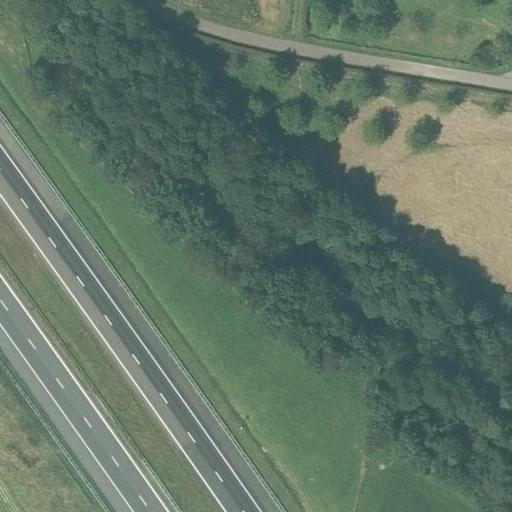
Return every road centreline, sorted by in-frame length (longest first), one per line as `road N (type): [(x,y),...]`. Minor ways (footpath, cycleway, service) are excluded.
road 1 (motorway): [(240,511),(0,172)]
road 2 (motorway): [(0,301),(149,511)]
